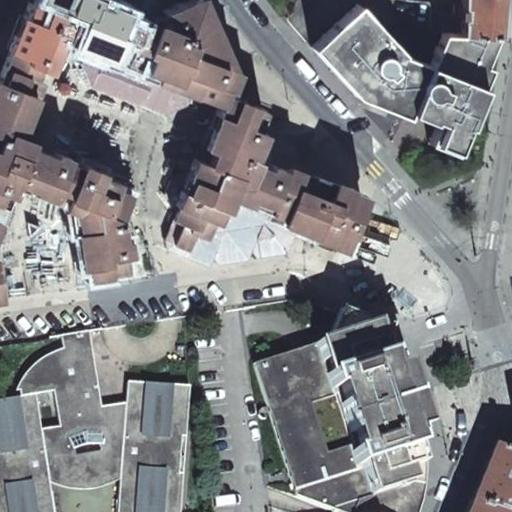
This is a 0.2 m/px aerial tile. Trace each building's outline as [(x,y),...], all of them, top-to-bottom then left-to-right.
[(46,0),(46,2),(43,8),(27,2),(0,70),(0,298),(0,295),(0,231),(9,207),(0,203),(0,190),(8,194),(13,179),(64,198),(62,209),(67,235),(69,234),(78,272),(85,270),(87,279),(108,276),(126,269),(118,217),(127,213),(131,211),(128,203),(123,191),(120,190),(123,183),(116,181),(114,177),(107,161),(104,154),(107,147),(108,143),(105,142),(96,138),(90,136),(87,143),(77,139),(80,132),(71,129),(61,125),(55,142),(50,155),(36,149),(27,146),(29,139),(22,136),(14,133),(26,104),(33,86),(40,69),(55,29),(70,36),(69,39),(88,46),(81,64),(91,87),(153,111),(161,114),(184,105),(191,87),(218,97),(203,136),(197,153),(191,166),(190,171),(169,175),(164,186),(161,193),(175,210),(166,233),(163,239),(186,248),(192,233),(205,238),(212,220),(215,221),(220,208),(222,209),(228,196),(266,211),(264,215),(310,233),(312,234),(311,238),(325,242),(339,247),(354,212),(361,198),(308,176),(308,178),(281,168),(280,171),(253,161),(254,158),(253,157),(246,154),(251,142),(247,140),(261,108),(220,92),(229,71),(229,68),(218,44),(217,44),(209,25),(203,13),(201,14),(194,0),(193,0),(181,5),(180,3),(153,17),(141,18),(135,16),(136,13),(126,9),(129,2),(124,0),(46,0)] [(452,15),(460,15),(460,33),(494,34),(501,34),(502,5),(502,0),(460,0),(460,5),(453,5),(452,15)] [(402,54),(356,3),(309,46),(335,74),(354,95),(392,110),(405,115),(407,111),(413,113),(429,120),(429,117),(436,120),(427,142),(454,153),(486,72),(429,63),(428,64),(402,54)] [(429,63),(486,72),(489,66),(483,64),(490,45),(494,34),(460,33),(441,32),(429,63)] [(69,88),(64,83),(59,84),(56,90),(60,95),(66,94),(69,88)] [(27,235),(39,226),(26,221),(27,235)] [(252,364),(294,497),(333,511),(283,511),(268,506),(269,511),(410,511),(413,503),(417,488),(420,474),(420,459),(420,452),(419,443),(411,414),(403,417),(403,416),(395,389),(402,387),(387,340),(384,331),(337,313),(326,340),(252,364)] [(100,407),(97,389),(91,351),(88,332),(59,336),(61,349),(57,351),(49,354),(40,359),(36,361),(26,371),(18,383),(15,391),(18,390),(19,396),(20,397),(15,397),(16,400),(0,402),(0,511),(52,511),(48,483),(48,482),(44,459),(54,457),(58,479),(61,481),(65,481),(69,482),(73,483),(77,483),(81,483),(84,483),(88,483),(92,482),(96,481),(100,480),(104,479),(108,478),(111,476),(107,451),(121,449),(118,480),(116,511),(178,511),(181,474),(177,474),(180,437),(184,438),(188,387),(169,385),(169,388),(145,386),(145,384),(125,386),(124,404),(124,414),(113,416),(102,417),(100,407)] [(113,416),(124,414),(124,404),(100,407),(102,417),(113,416)] [(511,511),(511,454),(492,447),(474,493),(466,511),(511,511)] [(104,479),(100,480),(96,481),(92,482),(88,483),(84,483),(81,483),(77,483),(73,483),(69,482),(65,481),(61,481),(58,479),(54,457),(44,459),(48,482),(48,483),(52,485),(62,488),(69,490),(76,491),(86,490),(96,489),(106,486),(115,483),(118,480),(121,449),(107,451),(111,476),(108,478),(104,479)]
